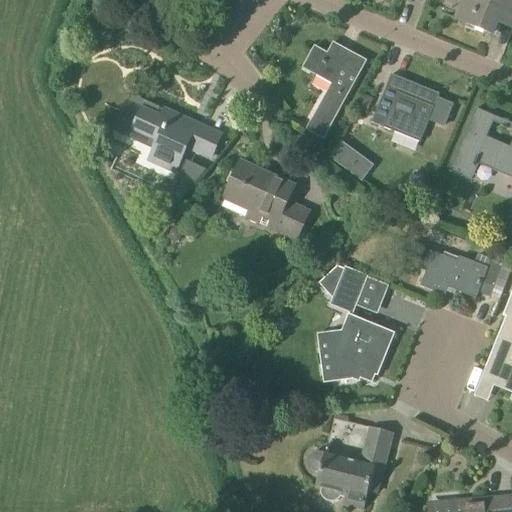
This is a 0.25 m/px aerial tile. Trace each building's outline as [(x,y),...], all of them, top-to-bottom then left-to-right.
[(509,30),(511,23),(511,0),(463,0),(454,23),(492,38),(497,25),(509,30)] [(367,64),(335,47),(329,57),(314,49),(302,71),(331,87),(306,132),(324,142),(367,64)] [(392,76),(371,124),(420,145),(430,121),(444,127),(453,106),(439,100),(440,97),(392,76)] [(373,101),(364,97),(358,110),(366,114),(373,101)] [(143,112),(133,135),(157,146),(149,162),(176,174),(188,149),(195,153),(211,160),(221,138),(171,115),(167,123),(143,112)] [(476,112),(451,170),(470,179),(477,163),(508,176),(511,177),(511,156),(485,144),(495,120),(476,112)] [(297,243),(310,215),(288,205),(295,189),(240,164),(224,200),(249,211),(245,220),(268,229),(297,243)] [(175,210),(207,171),(206,171),(204,173),(187,166),(176,191),(186,195),(174,209),(175,210)] [(344,246),(355,234),(346,224),(334,235),(344,246)] [(165,236),(166,240),(174,245),(178,244),(182,238),(181,234),(174,229),(169,230),(165,236)] [(423,249),(417,264),(428,268),(420,289),(445,299),(448,292),(476,303),(479,296),(490,300),(494,290),(503,267),(491,262),(491,261),(478,256),(475,264),(459,258),(457,264),(433,254),(434,254),(423,249)] [(345,271),(338,268),(319,285),(333,301),(330,307),(353,316),(369,278),(345,269),(345,271)] [(504,319),(480,381),(493,386),(511,393),(511,399),(511,403),(511,365),(509,364),(511,354),(511,292),(509,300),(502,318),(504,319)] [(343,332),(317,335),(323,384),(352,380),(359,383),(361,380),(372,384),(375,376),(377,377),(394,336),(349,317),(343,332)] [(381,480),(393,435),(370,429),(360,466),(324,457),(325,453),(321,452),(318,452),(314,453),(311,455),(309,458),(307,461),(307,465),(309,468),(311,472),(314,474),(319,476),(316,487),(322,488),(320,493),(321,496),(322,499),(325,502),(328,503),(332,504),(336,503),(339,502),(341,499),(345,501),(344,506),(365,511),(373,478),(381,480)] [(511,511),(511,499),(431,507),(431,511),(511,511)]
